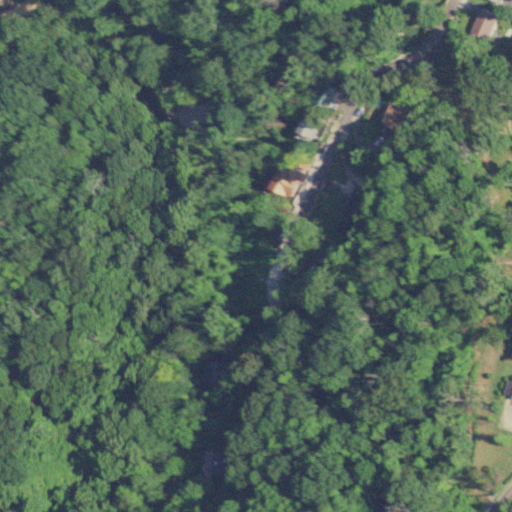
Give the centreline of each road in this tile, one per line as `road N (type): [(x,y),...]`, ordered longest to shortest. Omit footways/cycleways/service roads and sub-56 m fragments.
road 1 (residential): [(132,511),(142,416),(182,283),(215,128),(212,0)]
road 2 (residential): [(278,269),(282,245),(357,95),(373,74),(440,31),(453,0)]
